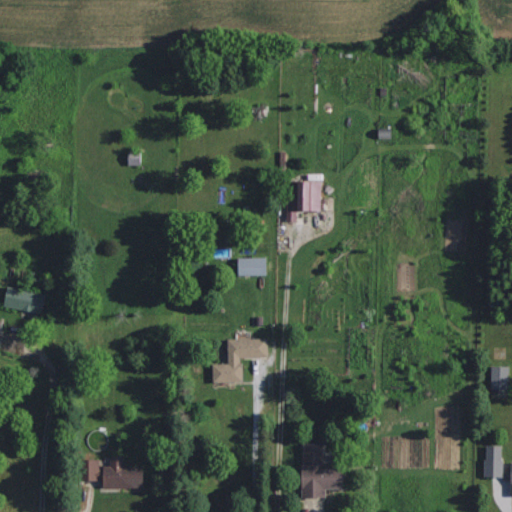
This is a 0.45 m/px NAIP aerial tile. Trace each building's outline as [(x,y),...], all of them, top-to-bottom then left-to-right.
[(126,164),(140,165),(140,152),(126,151),(126,164)] [(320,181),(293,180),(292,200),(292,210),(285,210),(285,219),(295,219),(295,209),(320,210),(320,181)] [(234,275),(267,274),(267,256),(233,257),(234,275)] [(43,295),(6,284),(0,304),(37,314),(43,295)] [(241,381),(240,357),(266,356),(265,337),(225,339),(226,363),(210,363),(211,382),(241,381)] [(508,366),(489,366),(489,388),(508,389),(508,366)] [(297,497),(319,497),(319,489),(338,489),(338,465),(318,465),(318,443),(297,443),(297,497)] [(483,475),(501,476),(501,445),(483,445),(483,475)] [(141,487),(141,465),(122,465),(122,455),(108,455),(108,466),(98,467),(98,458),(76,459),(76,480),(101,480),(101,487),(141,487)]
